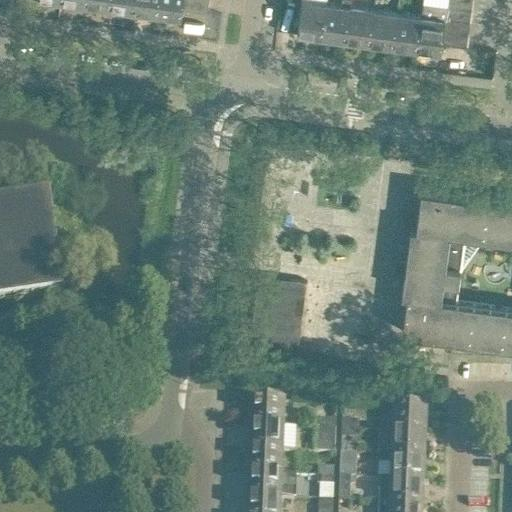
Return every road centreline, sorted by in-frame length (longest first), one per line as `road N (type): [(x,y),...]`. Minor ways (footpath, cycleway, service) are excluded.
road 1 (residential): [(170,408),(220,82)]
road 2 (residential): [(511,124),(250,86)]
road 3 (residential): [(220,82),(0,53)]
road 4 (residential): [(0,465),(146,441),(170,408)]
road 5 (residential): [(511,393),(486,392),(464,410),(459,511)]
road 6 (residential): [(206,511),(209,448),(201,417),(170,408)]
